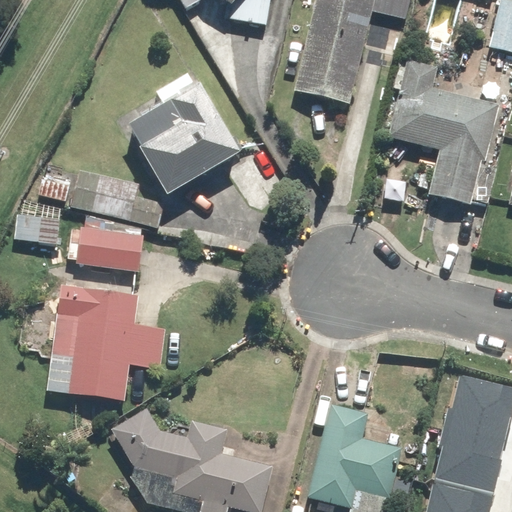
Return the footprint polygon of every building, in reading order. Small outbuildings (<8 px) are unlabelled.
[(209,0),(228,16),(234,25),(265,29),(269,0),(209,0)] [(373,0),(372,4),(352,0),(314,0),(294,96),(351,108),(370,16),(404,23),(408,0),(373,0)] [(511,4),(498,2),(488,55),(501,57),(495,89),(511,91),(511,4)] [(433,74),(404,67),(387,143),(436,154),(425,198),(470,208),(470,207),(484,210),(498,149),(489,147),(498,110),(429,93),(433,74)] [(155,107),(121,127),(136,154),(133,156),(155,193),(71,170),(67,184),(42,177),(36,198),(157,232),(165,203),(237,162),(189,78),(151,100),(155,107)] [(13,217),(11,241),(55,245),(57,221),(13,217)] [(77,230),(74,266),(136,271),(140,235),(77,230)] [(106,291),(51,288),(46,398),(123,402),(124,370),(161,372),(163,329),(134,328),(136,296),(106,295),(106,291)] [(511,414),(511,390),(459,376),(434,473),(493,488),(511,414)] [(411,425),(327,406),(305,502),(346,511),(345,511),(382,511),(384,505),(392,507),(411,425)] [(142,413),(106,434),(130,471),(127,481),(144,509),(160,511),(257,511),(268,471),(219,456),(219,432),(188,424),(184,443),(156,435),(142,413)] [(488,511),(491,499),(433,484),(425,511),(488,511)]
